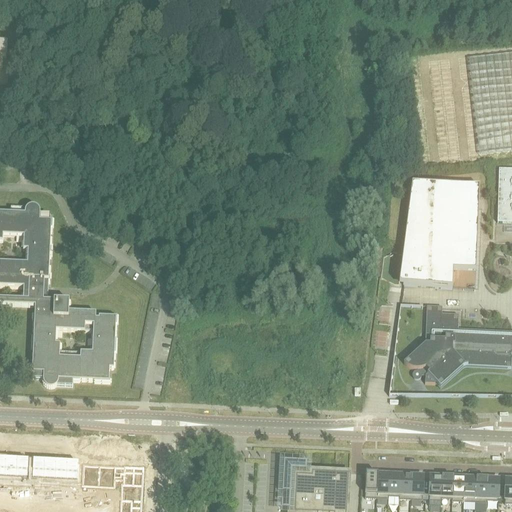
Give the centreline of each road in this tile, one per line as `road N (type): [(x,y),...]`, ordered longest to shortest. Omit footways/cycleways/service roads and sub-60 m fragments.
road 1 (tertiary): [(356,429),(164,423)]
road 2 (residential): [(511,469),(356,463),(356,429)]
road 3 (tertiary): [(164,423),(0,416)]
road 4 (residential): [(0,442),(163,453)]
road 5 (track): [(12,41),(67,98),(22,163)]
road 6 (tertiary): [(511,437),(356,429)]
